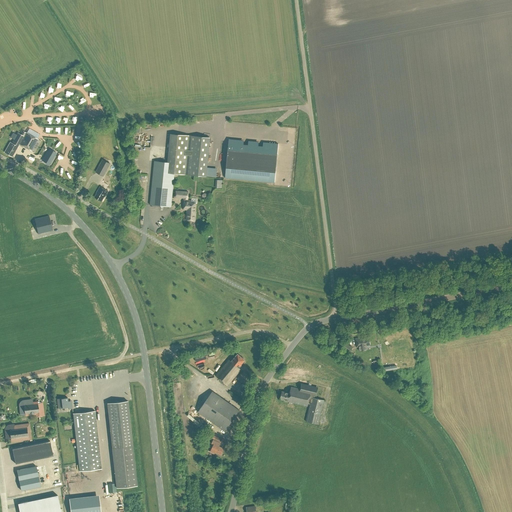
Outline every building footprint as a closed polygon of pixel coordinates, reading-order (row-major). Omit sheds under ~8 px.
[(9,142),(3,152),(11,156),(19,144),(31,151),(37,139),(25,132),(23,136),(17,132),(11,143),(9,142)] [(209,137),(189,135),(170,133),(167,162),(153,161),(149,204),(171,206),(174,173),(206,176),(209,137)] [(228,143),(225,174),(275,178),(278,148),(228,143)] [(47,161),(46,162),(50,164),(56,153),(49,149),(47,154),(46,153),(43,159),(47,161)] [(110,164),(103,160),(96,172),(103,176),(110,164)] [(96,193),(94,197),(101,201),(103,197),(104,197),(107,191),(100,186),(96,192),(96,193)] [(182,208),(187,209),(186,220),(194,220),(195,212),(194,212),(195,203),(191,202),(191,200),(187,200),(188,192),(175,191),(175,197),(183,197),(182,208)] [(34,219),(37,233),(52,230),(48,215),(34,219)] [(355,338),(356,347),(359,346),(360,351),(367,349),(367,345),(370,345),(369,337),(360,338),(360,337),(355,338)] [(338,347),(349,353),(352,347),(342,341),(338,347)] [(237,354),(231,361),(228,359),(215,375),(227,385),(240,370),(238,368),(241,364),(244,360),(237,354)] [(248,375),(244,372),(243,373),(242,372),(237,378),(242,382),(248,375)] [(306,421),(318,424),(324,400),(310,396),(310,394),(315,395),(317,388),(302,384),(300,389),(291,387),(289,393),(282,391),(280,399),(307,406),(308,403),(310,404),(306,421)] [(240,410),(213,391),(198,411),(225,430),(240,410)] [(68,408),(68,409),(72,409),(71,402),(68,403),(67,398),(57,399),(58,409),(68,408)] [(20,405),(20,406),(20,411),(25,411),(25,415),(38,413),(38,416),(43,415),(42,403),(37,403),(37,402),(30,403),(29,400),(23,401),(22,401),(21,402),(20,403),(20,404),(20,405)] [(127,401),(107,403),(116,488),(137,485),(127,401)] [(76,442),(79,471),(101,468),(95,411),(73,414),(75,438),(76,442)] [(190,414),(188,416),(198,425),(200,423),(190,414)] [(6,427),(5,428),(5,429),(5,430),(6,436),(8,435),(8,438),(11,438),(11,441),(30,438),(29,424),(14,426),(14,424),(9,425),(8,425),(7,426),(6,427)] [(204,440),(207,441),(208,437),(214,439),(216,436),(207,432),(204,440)] [(215,452),(221,454),(224,448),(218,445),(220,442),(213,439),(211,443),(213,444),(210,451),(214,453),(215,452)] [(53,456),(50,441),(12,449),(15,463),(53,456)] [(16,470),(21,490),(40,486),(36,466),(16,470)] [(116,488),(115,483),(108,484),(109,493),(116,492),(116,488)] [(28,501),(18,503),(19,511),(60,511),(59,505),(57,495),(52,496),(47,497),(42,498),(37,499),(33,500),(28,501)] [(100,511),(99,495),(69,498),(70,511),(100,511)]
